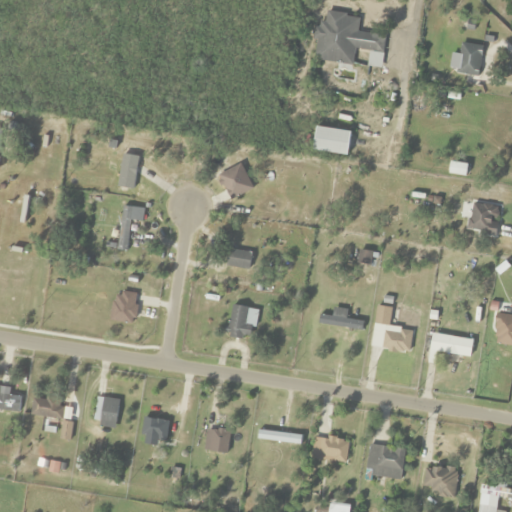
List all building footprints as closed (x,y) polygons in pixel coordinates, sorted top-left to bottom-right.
[(316,61),(352,63),(353,49),(369,50),(368,66),(381,67),(383,35),(358,33),(358,15),(319,13),(316,61)] [(477,77),(482,47),(460,43),(455,73),(477,77)] [(312,150),(347,155),(350,132),(315,127),(312,150)] [(125,193),(131,150),(122,149),(116,192),(125,193)] [(495,235),(498,205),(470,203),(467,232),(495,235)] [(130,208),(122,207),(117,251),(125,252),(130,208)] [(248,270),(251,253),(229,249),(225,266),(248,270)] [(112,323),(135,322),(134,292),(111,293),(112,323)] [(248,325),(247,325),(245,306),(227,307),(230,339),(250,337),(248,325)] [(319,315),(317,325),(361,331),(362,322),(344,319),(346,309),(332,307),(331,316),(319,315)] [(410,352),(410,331),(382,331),(382,352),(410,352)] [(449,360),(450,355),(468,358),(471,340),(432,334),(428,357),(449,360)] [(19,397),(0,395),(0,411),(18,413),(19,397)] [(94,424),(115,427),(118,400),(97,397),(94,424)] [(60,420),(62,401),(32,398),(30,417),(60,420)] [(165,438),(167,421),(143,418),(141,436),(165,438)] [(206,429),(203,452),(226,454),(228,431),(206,429)] [(344,464),(347,441),(313,436),(310,458),(344,464)] [(404,450),(369,445),(364,475),(400,481),(404,450)] [(453,497),(457,470),(425,465),(421,492),(453,497)] [(511,498),(511,489),(479,488),(479,497),(511,498)]
